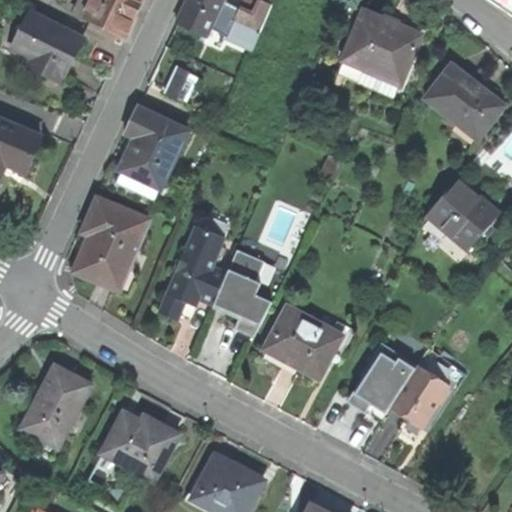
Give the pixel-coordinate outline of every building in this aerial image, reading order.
[(82,17),(125,37),(134,19),(142,2),(137,0),(79,0),(74,12),(83,16),(82,17)] [(224,0),(186,0),(181,13),(176,22),(205,36),(216,14),(260,32),(271,4),(261,0),(243,0),(240,6),(255,12),(254,14),(224,0)] [(511,0),(499,0),(511,8),(511,0)] [(55,82),(59,75),(63,77),(70,62),(83,37),(28,10),(17,32),(23,34),(15,51),(30,59),(37,63),(33,71),(55,82)] [(400,84),(420,35),(397,25),(362,11),(343,60),(343,61),(338,74),(393,98),(399,83),(400,84)] [(9,48),(15,51),(23,34),(17,32),(9,48)] [(25,68),(33,71),(37,63),(30,59),(25,68)] [(425,98),(478,140),(505,105),(476,83),(451,64),(425,98)] [(174,66),(162,94),(177,100),(189,72),(174,66)] [(187,130),(137,106),(128,125),(124,133),(134,138),(119,169),(143,180),(144,178),(161,186),(187,130)] [(0,175),(1,174),(8,177),(10,172),(12,167),(25,173),(40,137),(0,120),(0,175)] [(468,251),(499,212),(481,197),(459,178),(427,216),(468,251)] [(148,220),(98,198),(87,222),(83,232),(90,235),(74,273),(118,293),(148,220)] [(193,225),(158,311),(169,316),(177,319),(185,301),(195,306),(198,299),(212,306),(227,271),(212,265),(224,238),(193,225)] [(238,253),(213,311),(238,321),(233,332),(256,341),(271,306),(256,300),(262,287),(267,289),(276,269),(238,253)] [(332,330),(287,306),(266,345),(292,359),(301,364),(299,368),(319,379),(331,357),(335,359),(346,344),(355,330),(337,320),(332,330)] [(360,374),(363,376),(350,397),(360,404),(381,418),(384,413),(385,413),(390,407),(417,365),(428,348),(392,325),(360,374)] [(449,385),(417,365),(390,407),(405,418),(421,428),(449,385)] [(19,431),(55,450),(88,388),(52,368),(36,399),(19,431)] [(139,424),(123,416),(102,456),(152,483),(176,437),(154,426),(142,419),(139,424)] [(238,470),(214,457),(191,502),(209,511),(247,511),(263,483),(238,470)]
